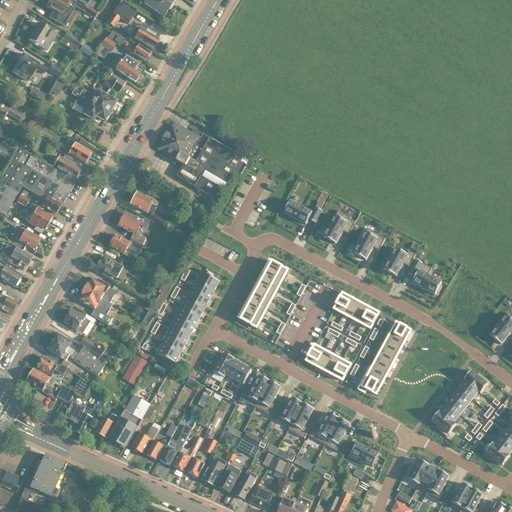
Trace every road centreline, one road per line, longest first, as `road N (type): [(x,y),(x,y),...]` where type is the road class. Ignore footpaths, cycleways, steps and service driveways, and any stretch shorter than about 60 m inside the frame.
road 1 (primary): [(0,374),(216,0)]
road 2 (residential): [(266,238),(431,322),(511,382)]
road 3 (tertiary): [(204,511),(0,419)]
road 4 (residential): [(214,326),(410,434)]
